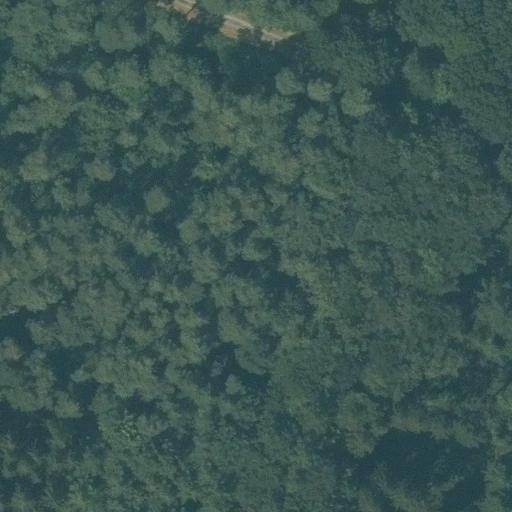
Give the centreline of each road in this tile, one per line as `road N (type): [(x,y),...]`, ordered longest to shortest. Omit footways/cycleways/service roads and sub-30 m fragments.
road 1 (track): [(195,511),(363,85)]
road 2 (track): [(154,0),(363,85)]
road 3 (track): [(363,85),(511,143)]
